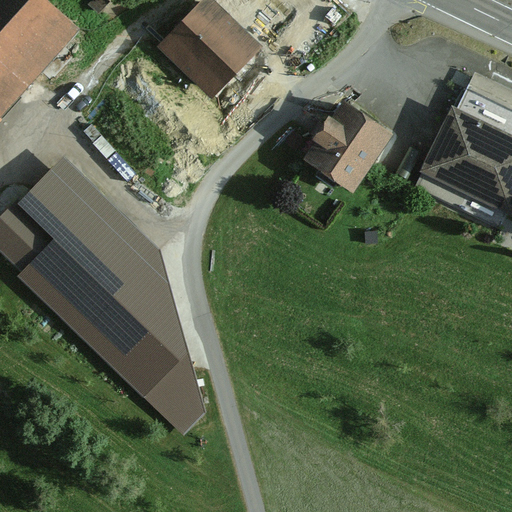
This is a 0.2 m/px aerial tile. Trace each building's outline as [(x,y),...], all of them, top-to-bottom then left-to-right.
[(0,0),(0,114),(68,35),(27,0),(0,0)] [(230,0),(261,29),(288,0),(230,0)] [(511,92),(472,73),(453,112),(451,111),(419,176),(421,177),(415,189),(500,230),(507,216),(511,218),(511,92)] [(387,134),(338,101),(302,153),(351,187),(387,134)] [(58,243),(19,206),(0,225),(0,249),(97,341),(141,296),(71,230),(58,243)]
